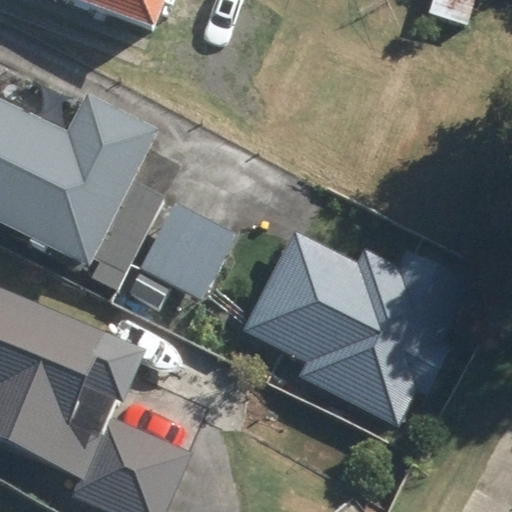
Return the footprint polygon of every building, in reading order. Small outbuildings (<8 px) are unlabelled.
[(160,0),(7,0),(140,52),(160,0)] [(475,0),(418,0),(413,28),(468,39),(475,0)] [(59,148),(0,116),(0,242),(80,286),(131,186),(150,151),(77,113),(59,148)] [(170,215),(136,280),(198,312),(232,247),(170,215)] [(436,356),(465,296),(399,264),(391,279),(359,263),(352,277),(290,247),(241,344),(303,374),(294,392),(393,441),(410,408),(419,413),(445,361),(436,356)] [(134,372),(0,311),(0,471),(77,495),(72,506),(84,511),(166,511),(189,464),(108,428),(134,372)]
